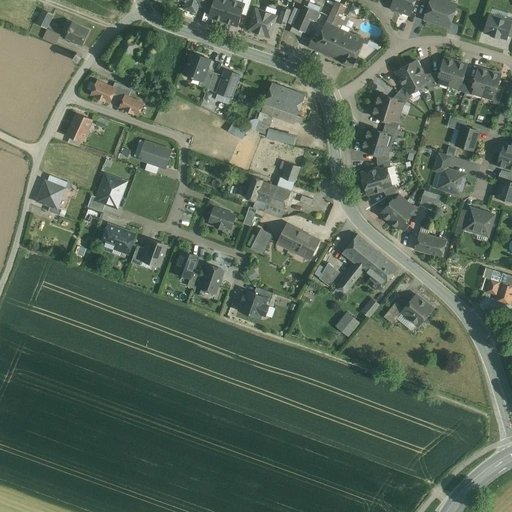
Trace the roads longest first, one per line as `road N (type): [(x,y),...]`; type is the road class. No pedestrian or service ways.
road 1 (secondary): [(511,416),(472,321),(350,209),(327,100)]
road 2 (secondary): [(327,100),(307,74),(167,26),(143,8)]
road 3 (residential): [(0,287),(38,152),(66,98)]
road 4 (residential): [(183,191),(184,150),(173,135),(66,98)]
